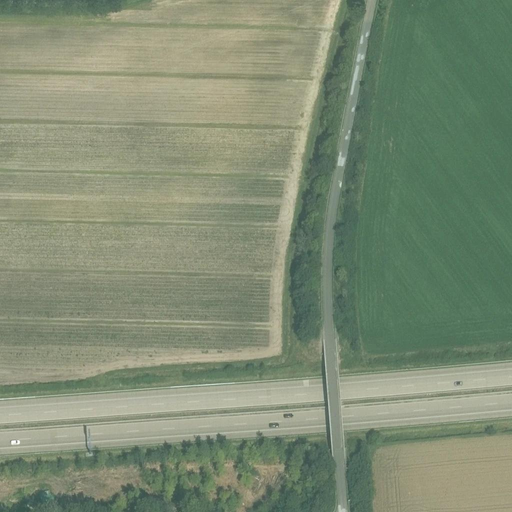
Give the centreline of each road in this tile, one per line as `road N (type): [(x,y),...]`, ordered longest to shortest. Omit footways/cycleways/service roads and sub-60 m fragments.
road 1 (motorway): [(511,371),(0,409)]
road 2 (motorway): [(0,442),(511,405)]
road 3 (residential): [(370,0),(330,206),(327,344)]
road 4 (residential): [(335,469),(327,344)]
